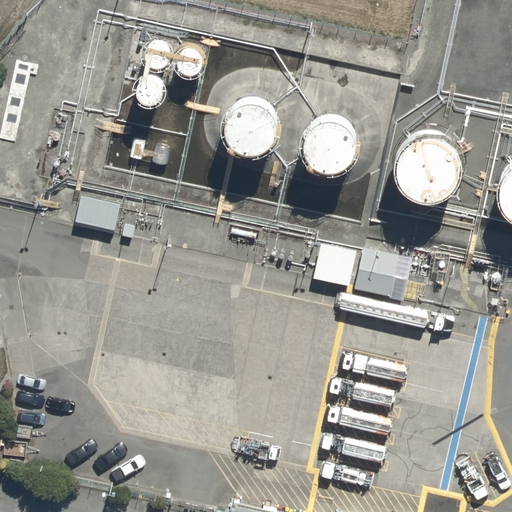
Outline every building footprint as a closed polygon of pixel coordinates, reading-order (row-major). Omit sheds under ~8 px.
[(168,64),(171,62),(173,58),(174,54),(174,50),(172,47),(170,43),(166,41),(162,41),(158,41),(154,43),(151,46),(150,50),(149,54),(150,58),(153,62),(156,64),(160,65),(164,65),(168,64)] [(201,71),(204,68),(206,65),(208,61),(207,57),(206,53),(203,50),(199,48),(195,47),(191,48),(188,50),(185,53),(183,57),(183,61),(184,65),(186,68),(189,71),(193,72),(197,72),(201,71)] [(162,99),(165,97),(168,94),(169,90),(168,86),(167,82),(164,79),(161,77),(156,76),(152,76),(149,78),(146,81),(144,85),(144,89),(145,93),(147,97),(150,99),(154,101),(158,101),(162,99)] [(287,139),(290,128),(290,117),(285,106),(277,98),(268,93),(257,92),(247,93),(238,98),(230,105),(225,115),(224,125),(226,135),(231,145),(239,153),(250,157),(261,158),(272,154),(281,148),(287,139)] [(367,155),(370,144),(369,133),(364,123),(357,115),(347,110),(337,108),(326,110),(317,114),(310,122),(305,131),(303,142),(305,152),(310,162),(319,169),(329,174),(341,174),(351,171),(361,164),(367,155)] [(465,178),(468,168),(467,156),(463,146),(455,138),(446,133),(435,131),(425,133),(415,138),(408,145),(403,154),(402,165),(403,175),(409,185),(417,193),(428,197),(439,197),(450,194),(459,188),(465,178)] [(80,196),(74,224),(112,232),(118,204),(80,196)] [(355,250),(318,243),(312,276),(348,283),(355,250)] [(423,261),(364,247),(354,286),(413,301),(423,261)] [(291,511),(236,499),(232,511),(291,511)]
